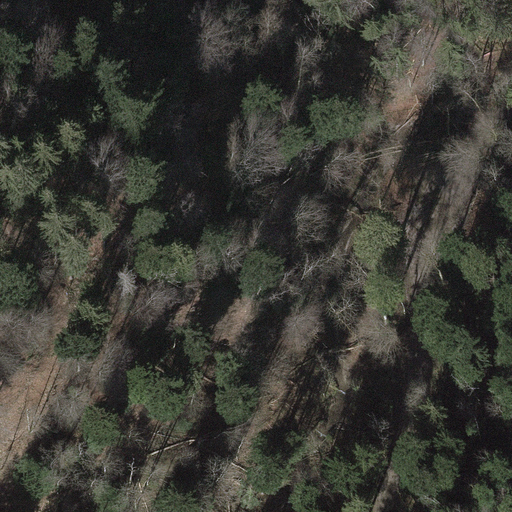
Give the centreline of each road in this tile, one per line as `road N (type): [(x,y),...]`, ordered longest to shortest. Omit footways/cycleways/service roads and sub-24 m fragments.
road 1 (track): [(384,511),(421,340),(419,229),(440,185),(485,148)]
road 2 (track): [(0,223),(42,260),(60,318),(51,376),(0,433)]
